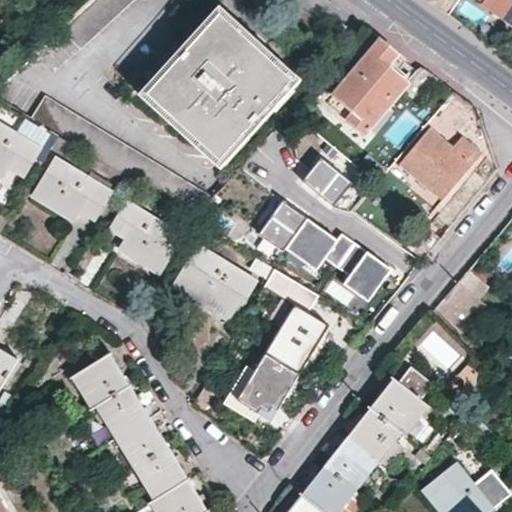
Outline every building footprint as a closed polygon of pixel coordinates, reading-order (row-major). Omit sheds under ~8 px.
[(135,0),(87,0),(60,27),(79,46),(135,0)] [(456,0),(433,0),(434,1),(448,12),(456,0)] [(511,0),(476,0),(511,24),(511,0)] [(221,158),(297,79),(224,13),(151,90),(221,158)] [(379,127),(418,79),(422,74),(389,45),(383,40),(346,86),(368,103),(361,112),(379,127)] [(434,93),(443,82),(425,69),(422,74),(418,79),(434,93)] [(28,118),(60,137),(75,146),(131,180),(195,219),(215,196),(44,95),(28,118)] [(24,173),(40,148),(0,123),(0,171),(2,173),(8,163),(24,173)] [(444,199),(483,153),(461,135),(452,147),(430,128),(400,163),(444,199)] [(60,137),(53,148),(68,157),(75,146),(60,137)] [(96,217),(112,191),(57,159),(36,193),(73,217),(80,207),(96,217)] [(351,184),(321,160),(304,181),(334,205),(351,184)] [(162,270),(183,234),(129,202),(113,228),(129,238),(124,247),(162,270)] [(337,240),(284,202),(260,235),(283,252),(286,248),(317,270),(325,258),(350,276),(344,285),(367,302),(392,268),(342,233),(337,240)] [(400,242),(422,260),(439,239),(417,221),(400,242)] [(248,296),(257,280),(199,246),(177,284),(232,317),(245,295),(248,296)] [(318,296),(256,259),(250,269),(267,280),(263,287),(294,306),(307,314),(318,296)] [(479,281),(467,271),(434,309),(460,329),(484,300),(472,289),(479,281)] [(307,314),(294,306),(265,353),(299,374),(328,327),(307,314)] [(0,386),(17,359),(0,348),(0,386)] [(97,406),(132,385),(112,353),(74,377),(93,409),(97,406)] [(299,374),(265,353),(255,371),(237,400),(260,413),(271,420),(299,374)] [(468,411),(475,366),(472,363),(455,380),(450,387),(450,393),(451,395),(468,411)] [(237,400),(255,371),(247,366),(224,404),(254,422),(260,413),(237,400)] [(371,409),(402,434),(406,437),(429,406),(395,379),(371,409)] [(97,406),(117,438),(151,417),(132,385),(97,406)] [(498,427),(510,418),(496,401),(484,411),(498,427)] [(349,437),(379,461),(396,441),(402,434),(371,409),(349,437)] [(136,469),(170,448),(151,417),(117,438),(136,469)] [(349,437),(338,451),(326,466),(356,490),(379,461),(349,437)] [(396,441),(379,461),(390,470),(406,449),(396,441)] [(136,469),(156,500),(189,479),(170,448),(136,469)] [(493,470),(476,483),(459,463),(427,488),(445,511),(458,511),(462,509),(464,511),(488,511),(495,507),(511,494),(493,470)] [(303,496),(323,511),(354,511),(359,506),(350,498),(356,490),(326,466),(303,496)] [(189,479),(156,500),(151,503),(156,511),(205,511),(209,510),(189,479)] [(11,511),(0,493),(0,511),(11,511)] [(323,511),(303,496),(290,511),(323,511)]
